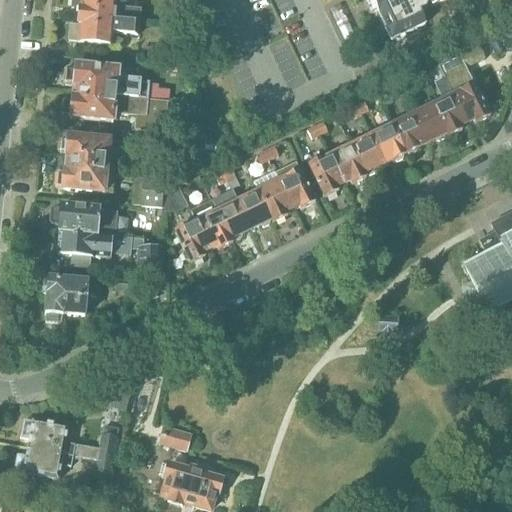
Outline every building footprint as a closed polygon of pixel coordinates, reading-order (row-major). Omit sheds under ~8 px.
[(78,19),(138,25),(140,11),(115,9),(116,0),(72,0),(72,9),(79,9),(78,19)] [(378,15),(391,42),(424,26),(419,15),(425,13),(429,1),(432,7),(432,9),(449,1),(448,0),(369,0),(377,16),(378,15)] [(340,6),(329,11),(344,43),(355,38),(340,6)] [(138,25),(78,19),(78,28),(70,28),(69,43),(112,47),(113,35),(137,37),(138,25)] [(479,48),(460,58),(465,70),(485,61),(479,48)] [(168,51),(143,49),(142,63),(167,65),(168,51)] [(72,94),(147,100),(148,83),(116,80),(117,71),(75,68),(74,70),(67,69),(64,71),(63,83),(65,86),(73,86),(72,94)] [(469,77),(448,87),(467,128),(474,124),(475,127),(490,120),(481,103),(484,99),(480,92),(476,92),(469,77)] [(467,128),(448,87),(444,80),(433,86),(441,103),(432,108),(446,138),(447,141),(462,134),(461,131),(467,128)] [(405,85),(397,89),(401,98),(409,94),(405,85)] [(393,102),(401,98),(397,89),(388,93),(393,102)] [(147,100),(72,94),(72,102),(64,101),(62,103),(61,115),(63,118),(70,118),(70,120),(113,124),(113,115),(136,116),(135,131),(165,133),(168,102),(147,101),(147,100)] [(356,108),(361,118),(368,114),(363,105),(356,108)] [(361,118),(356,108),(347,113),(352,122),(361,118)] [(445,139),(446,138),(432,108),(411,118),(426,147),(435,143),(438,145),(444,142),(445,139)] [(417,152),(426,147),(411,118),(390,128),(405,157),(407,156),(410,158),(416,155),(417,152)] [(322,125),(315,128),(320,138),(327,135),(322,125)] [(311,142),(320,138),(315,128),(306,133),(311,142)] [(403,158),(405,157),(390,128),(370,137),(385,167),(394,163),(397,165),(403,162),(403,158)] [(375,172),(385,167),(370,137),(349,147),(364,177),(366,176),(369,178),(375,175),(375,172)] [(161,139),(148,138),(147,150),(160,151),(161,139)] [(104,178),(107,143),(60,139),(58,141),(57,154),(59,156),(65,157),(83,159),(82,169),(89,170),(89,175),(104,176),(104,178)] [(366,180),(364,177),(349,147),(329,157),(343,187),(350,184),(351,187),(366,180)] [(273,149),(263,154),(268,163),(270,167),(279,162),(273,149)] [(268,163),(263,154),(255,157),(260,167),(268,163)] [(83,159),(65,157),(64,174),(57,173),(55,175),(53,188),(56,191),(111,196),(112,180),(104,179),(104,178),(104,176),(89,175),(89,170),(82,169),(83,159)] [(336,190),(343,187),(329,157),(308,167),(323,200),(338,193),(336,190)] [(274,177),(277,183),(291,213),(299,209),(300,212),(314,205),(295,166),(278,175),(274,177)] [(229,170),(222,173),(227,183),(231,191),(238,188),(234,180),(229,170)] [(227,183),(222,173),(214,178),(218,187),(227,183)] [(257,193),(256,193),(271,223),(272,226),(287,218),(285,216),(291,213),(277,183),(274,177),(273,174),(252,184),(257,193)] [(161,211),(162,197),(163,183),(163,182),(143,180),(140,209),(161,211)] [(163,183),(162,197),(164,197),(178,190),(175,184),(163,183)] [(187,208),(178,190),(164,197),(164,214),(176,214),(187,208)] [(269,224),(271,223),(256,193),(236,203),(251,233),(260,228),(263,230),(269,227),(269,224)] [(194,224),(209,254),(217,250),(218,253),(232,246),(231,243),(216,213),(211,203),(190,213),(195,224),(194,224)] [(242,238),(251,233),(236,203),(216,213),(231,243),(233,242),(236,244),(241,241),(242,238)] [(58,234),(59,234),(109,238),(111,214),(60,209),(60,211),(52,210),(50,212),(49,224),(51,226),(58,226),(58,234)] [(511,215),(491,226),(495,235),(480,243),(485,255),(462,267),(471,284),(461,289),(468,303),(478,299),(486,315),(511,302),(511,215)] [(203,257),(209,254),(194,224),(174,234),(184,254),(182,257),(185,263),(189,264),(190,267),(205,259),(203,257)] [(109,238),(59,234),(57,256),(72,257),(71,268),(88,270),(89,259),(108,260),(109,238)] [(161,251),(137,252),(138,275),(162,274),(161,251)] [(95,297),(96,285),(47,281),(47,282),(45,281),(42,285),(41,292),(44,296),(46,296),(44,316),(46,316),(45,324),(60,325),(61,318),(84,320),(86,296),(95,297)] [(135,295),(136,283),(117,281),(115,293),(135,295)] [(397,319),(379,318),(377,334),(382,334),(382,337),(392,338),(392,334),(396,334),(397,319)] [(226,337),(218,321),(218,320),(203,328),(211,344),(226,337)] [(117,379),(108,409),(125,414),(134,384),(117,379)] [(30,441),(28,450),(73,458),(73,460),(81,462),(81,460),(96,463),(96,462),(112,465),(117,440),(100,437),(98,451),(75,448),(65,446),(68,430),(24,422),(21,440),(30,441)] [(159,446),(185,453),(189,438),(163,431),(159,446)] [(73,458),(28,450),(26,459),(18,458),(15,475),(59,483),(61,467),(71,469),(73,460),(73,458)] [(96,462),(96,463),(94,474),(110,476),(112,465),(96,462)] [(219,497),(223,483),(203,477),(204,473),(194,470),(192,475),(171,469),(167,481),(169,482),(160,511),(181,511),(183,506),(205,511),(212,511),(217,496),(219,497)]
